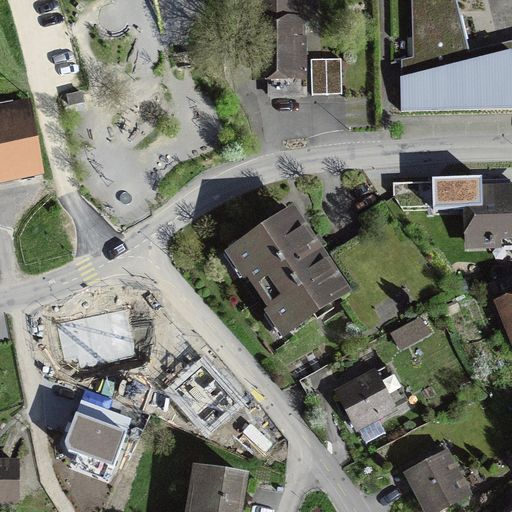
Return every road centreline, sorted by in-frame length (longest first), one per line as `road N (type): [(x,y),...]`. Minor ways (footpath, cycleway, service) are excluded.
road 1 (residential): [(135,247),(215,192),(287,164),(511,148)]
road 2 (residential): [(311,447),(135,247)]
road 3 (residential): [(0,297),(64,280),(135,247)]
